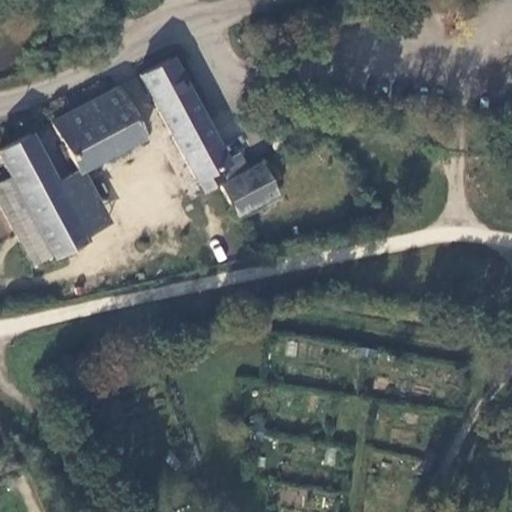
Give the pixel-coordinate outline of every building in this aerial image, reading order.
[(171,55),(139,73),(196,178),(216,168),(221,177),(223,180),(219,182),(236,213),(277,191),(260,160),(247,167),(238,150),(226,157),(171,55)] [(51,120),(78,170),(144,135),(117,84),(51,120)] [(29,131),(0,146),(0,155),(9,172),(0,176),(0,203),(31,263),(51,252),(53,255),(85,237),(83,232),(56,182),(29,131)] [(216,168),(196,178),(201,188),(221,177),(216,168)] [(56,182),(83,232),(106,220),(78,170),(56,182)] [(277,191),(236,213),(239,218),(279,197),(277,191)] [(355,350),(374,353),(375,344),(356,342),(355,350)] [(252,436),(262,437),(265,417),(254,416),(252,436)] [(420,465),(428,468),(435,449),(426,446),(420,465)] [(271,487),(280,489),(281,480),(272,478),(271,487)]
